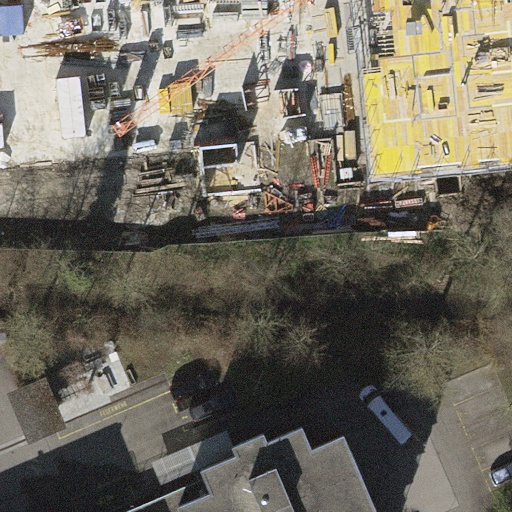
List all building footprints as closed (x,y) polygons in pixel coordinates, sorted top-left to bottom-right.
[(511,3),(453,5),(457,117),(511,115),(511,3)] [(69,427),(47,376),(8,393),(31,444),(69,427)] [(203,469),(213,493),(220,511),(378,511),(346,434),(313,448),(304,426),(269,441),(265,433),(234,446),(238,454),(203,469)] [(193,455),(166,467),(177,494),(205,483),(193,455)] [(220,511),(213,493),(167,511),(143,511),(140,506),(125,511),(220,511)]
